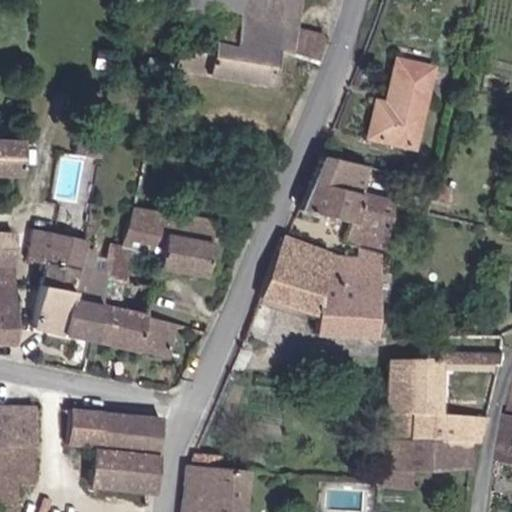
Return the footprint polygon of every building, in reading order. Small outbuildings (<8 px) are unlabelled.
[(242,0),(242,1),(218,0),(192,0),(182,54),(228,64),(271,70),(281,35),(292,38),(298,14),(284,10),(286,0),(242,0)] [(286,0),(284,10),(298,14),(300,0),(286,0)] [(298,14),(292,38),(322,46),(330,23),(298,14)] [(401,44),(396,64),(405,68),(391,125),(416,131),(436,53),(401,44)] [(405,68),(396,64),(389,88),(380,87),(373,120),(391,125),(405,68)] [(0,169),(10,169),(10,138),(0,137),(0,169)] [(368,147),(326,137),(302,192),(352,206),(349,222),(388,233),(395,183),(363,174),(368,147)] [(107,247),(94,312),(132,321),(138,296),(146,297),(152,275),(194,283),(207,232),(125,213),(116,249),(107,247)] [(331,237),(290,222),(265,279),(319,295),(318,315),(375,321),(377,307),(390,308),(392,288),(380,286),(387,241),(363,235),(362,240),(331,237)] [(94,312),(107,247),(91,244),(93,230),(81,227),(78,241),(67,296),(34,290),(27,327),(89,344),(94,312)] [(38,268),(34,290),(67,296),(78,241),(28,231),(18,262),(38,268)] [(94,312),(89,344),(174,365),(182,335),(132,321),(94,312)] [(411,346),(409,428),(473,430),(482,431),(486,414),(440,413),(440,353),(500,354),(503,341),(430,339),(430,346),(411,346)] [(390,346),(387,428),(409,428),(411,346),(390,346)] [(511,450),(511,405),(511,406),(502,448),(511,450)] [(0,448),(28,450),(28,409),(0,407),(0,448)] [(89,451),(93,416),(63,412),(58,446),(89,451)] [(89,451),(149,461),(153,424),(93,416),(89,451)] [(471,458),(472,444),(473,430),(409,428),(387,428),(386,458),(471,458)] [(26,487),(28,450),(0,448),(0,511),(6,511),(7,487),(26,487)] [(146,496),(149,461),(89,451),(84,488),(146,496)] [(409,459),(386,458),(386,473),(387,478),(409,478),(409,459)] [(223,466),(186,462),(183,475),(221,479),(223,466)] [(229,511),(233,481),(221,479),(183,475),(179,474),(173,511),(229,511)]
